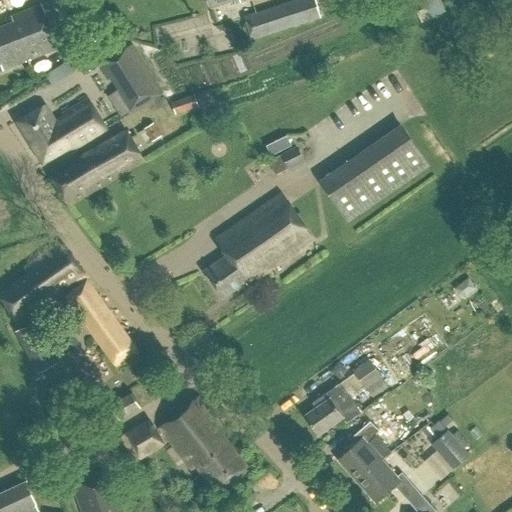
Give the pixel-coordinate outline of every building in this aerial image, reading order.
[(250,38),(319,17),(314,0),(288,0),(243,14),(250,38)] [(12,23),(0,27),(0,64),(2,71),(59,47),(41,5),(10,17),(12,23)] [(108,49),(101,38),(76,54),(82,65),(108,49)] [(114,92),(128,113),(156,95),(126,48),(98,66),(107,80),(113,76),(120,88),(114,92)] [(46,80),(56,95),(75,84),(65,68),(46,80)] [(380,106),(402,99),(394,77),(373,85),(380,106)] [(173,112),(195,105),(192,93),(169,100),(173,112)] [(104,128),(87,98),(52,119),(43,104),(17,120),(41,161),(64,146),(81,143),(104,128)] [(150,139),(159,133),(151,120),(142,126),(150,139)] [(348,221),(429,164),(401,123),(319,180),(348,221)] [(68,205),(142,157),(124,128),(82,154),(80,160),(51,178),(68,205)] [(270,152),(288,142),(284,135),(266,144),(270,152)] [(247,284),(312,238),(280,193),(215,238),(226,254),(204,270),(222,296),(245,281),(247,284)] [(0,299),(17,325),(84,279),(59,243),(20,269),(24,275),(0,291),(0,299)] [(468,278),(454,288),(462,299),(476,289),(468,278)] [(116,365),(138,349),(88,280),(66,297),(116,365)] [(63,317),(73,310),(65,299),(55,306),(63,317)] [(59,373),(55,365),(59,363),(36,321),(16,332),(39,374),(42,372),(46,380),(59,373)] [(366,390),(383,378),(370,359),(354,370),(366,390)] [(346,424),(362,412),(340,383),(324,396),(328,400),(306,416),(320,435),(342,418),(346,424)] [(121,421),(140,410),(130,394),(111,407),(121,421)] [(213,489),(245,465),(222,435),(225,433),(198,398),(157,430),(189,470),(195,465),(213,489)] [(449,414),(441,420),(446,426),(454,420),(449,414)] [(134,461),(160,446),(146,420),(120,435),(134,461)] [(440,420),(430,428),(437,435),(446,427),(440,420)] [(355,479),(378,460),(389,451),(374,432),(376,430),(369,421),(351,436),(355,441),(336,457),(355,479)] [(454,470),(470,456),(449,431),(433,445),(454,470)] [(378,460),(355,479),(373,501),(391,486),(402,500),(415,489),(400,471),(392,478),(378,460)] [(69,480),(80,511),(124,511),(123,507),(119,508),(105,471),(104,472),(102,468),(69,480)] [(0,511),(35,511),(38,511),(24,481),(0,492),(0,511)] [(435,511),(421,495),(408,505),(413,511),(435,511)]
